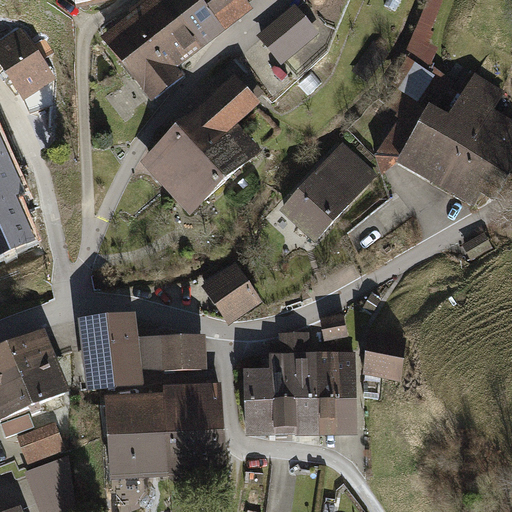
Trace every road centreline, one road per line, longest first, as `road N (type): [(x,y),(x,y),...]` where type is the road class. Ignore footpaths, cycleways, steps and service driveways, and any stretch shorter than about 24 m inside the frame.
road 1 (residential): [(223,333),(279,328),(492,214)]
road 2 (residential): [(223,333),(233,437),(245,447),(337,461),(378,511)]
road 3 (residential): [(0,331),(75,306),(110,306),(223,333)]
